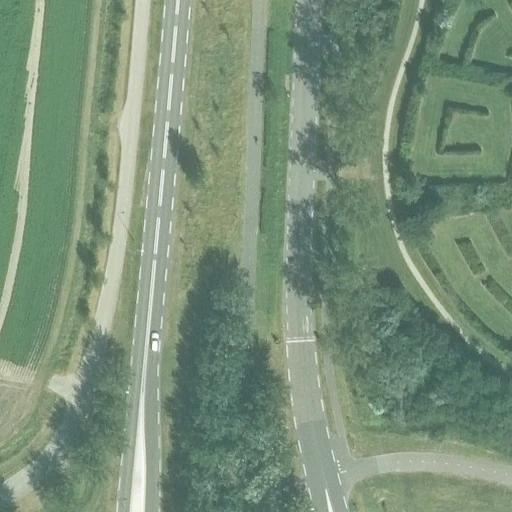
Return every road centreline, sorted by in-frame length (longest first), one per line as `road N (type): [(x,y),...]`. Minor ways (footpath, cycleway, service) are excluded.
road 1 (unclassified): [(0,497),(58,449),(92,365),(117,233),(143,0)]
road 2 (unclassified): [(329,511),(298,340),(311,0)]
road 3 (secondary): [(180,0),(138,476)]
